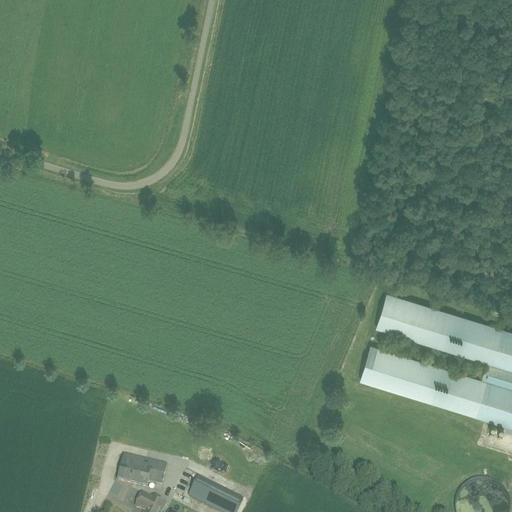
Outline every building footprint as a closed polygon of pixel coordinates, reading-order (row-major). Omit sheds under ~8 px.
[(377,327),(488,362),(482,380),(371,346),(361,380),(506,425),(504,433),(511,435),(511,333),(387,295),(377,327)] [(103,448),(98,461),(105,464),(111,451),(103,448)] [(167,465),(124,454),(118,480),(147,487),(148,481),(162,485),(167,465)] [(220,511),(226,511),(234,496),(198,478),(189,496),(220,511)] [(507,511),(508,511),(509,504),(507,497),(504,491),(500,486),(495,482),(489,480),(482,479),(475,480),(469,482),(464,486),(459,491),(456,497),(455,505),(455,511),(507,511)] [(142,511),(160,511),(165,503),(151,496),(150,497),(141,492),(134,507),(143,511),(142,511)]
